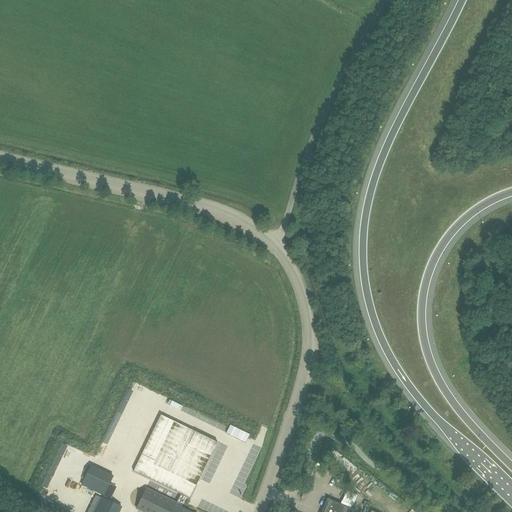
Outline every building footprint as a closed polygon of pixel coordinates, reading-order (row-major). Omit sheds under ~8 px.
[(161,415),(135,472),(191,498),(217,441),(161,415)] [(104,495),(113,476),(90,466),(81,484),(104,495)] [(137,508),(144,511),(188,511),(183,509),(184,507),(145,489),(137,508)] [(102,498),(95,511),(118,511),(121,507),(102,498)] [(348,511),(350,509),(327,499),(321,511),(348,511)]
